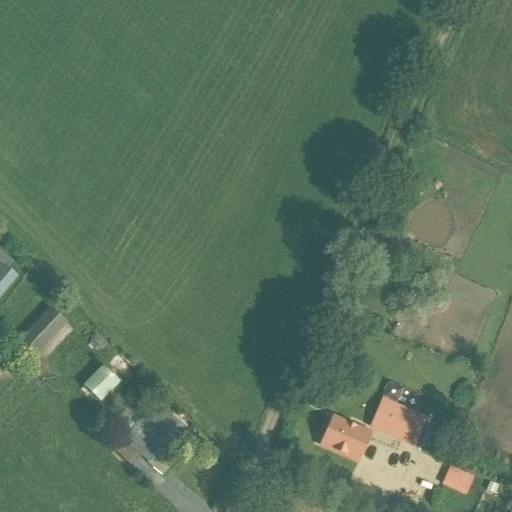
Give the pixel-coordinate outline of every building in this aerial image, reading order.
[(397,298),(416,298),(417,285),(398,285),(397,298)] [(26,340),(41,354),(69,325),(54,310),(26,340)] [(103,367),(84,387),(101,403),(103,401),(120,383),(119,383),(105,369),(103,367)] [(376,430),(416,446),(428,417),(396,404),(392,416),(383,412),(376,430)] [(125,430),(118,437),(140,455),(148,461),(153,455),(158,460),(161,456),(184,428),(171,418),(167,422),(160,415),(152,424),(147,420),(134,437),(125,430)] [(325,444),(361,459),(373,432),(337,417),(325,444)] [(487,491),(495,495),(498,486),(490,483),(487,491)]
